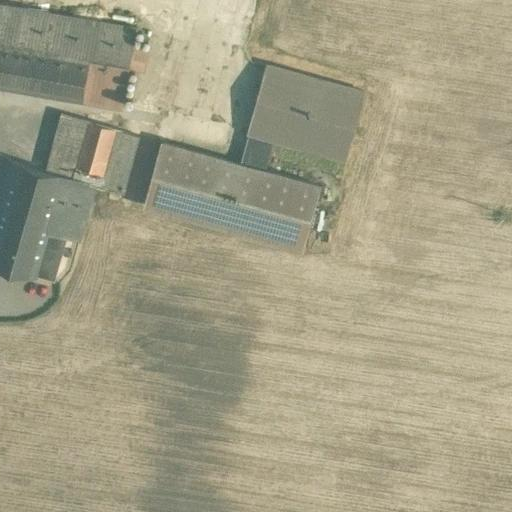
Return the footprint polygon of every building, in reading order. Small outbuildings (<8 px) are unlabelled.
[(136,20),(0,0),(0,86),(123,105),(136,20)] [(341,98),(260,80),(248,132),(332,152),(341,98)] [(138,136),(59,114),(48,151),(75,159),(72,168),(125,182),(138,136)] [(322,187),(160,142),(143,203),(306,248),(322,187)] [(93,188),(6,161),(0,178),(0,267),(49,282),(64,234),(77,238),(93,188)]
